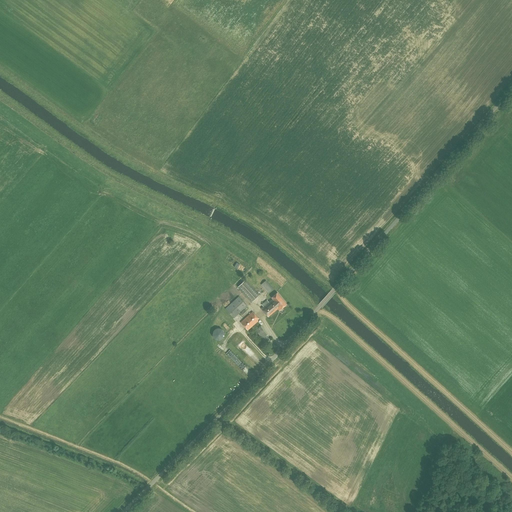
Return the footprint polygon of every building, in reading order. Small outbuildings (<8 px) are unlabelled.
[(252,302),(259,295),(245,279),(237,287),(252,302)] [(268,293),(273,288),(266,280),(261,285),(268,293)] [(287,304),(277,293),(271,297),(273,299),(269,302),(267,300),(261,304),(263,307),(261,308),(269,317),(278,310),(279,311),(287,304)] [(234,318),(247,306),(239,297),(225,309),(234,318)] [(248,330),(260,319),(252,312),(241,322),(248,330)] [(265,343),(270,339),(267,335),(268,335),(262,325),(256,330),(265,343)] [(218,340),(219,340),(220,339),(221,339),(222,339),(222,338),(223,338),(223,337),(224,336),(224,335),(224,334),(224,333),(224,332),(224,331),(223,331),(223,330),(222,330),(222,329),(221,329),(220,329),(220,328),(219,328),(218,328),(217,328),(216,329),(215,329),(214,330),(214,331),(213,331),(213,332),(213,333),(213,334),(213,335),(213,336),(213,337),(214,337),(214,338),(215,338),(215,339),(216,339),(217,339),(218,340)] [(247,365),(244,367),(251,376),(254,373),(247,365)]
